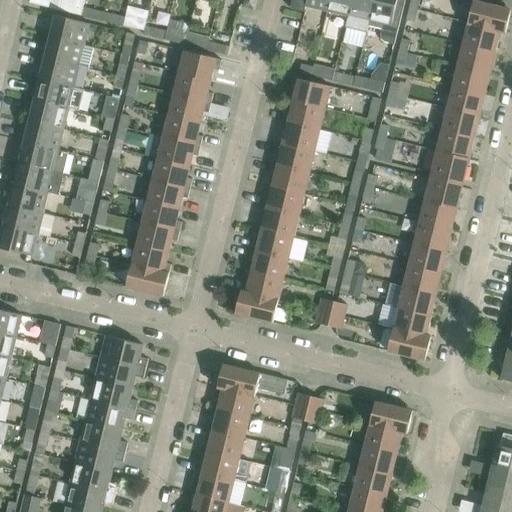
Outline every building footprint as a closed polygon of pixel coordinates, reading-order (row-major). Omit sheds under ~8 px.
[(62,0),(30,0),(30,3),(60,10),(62,0)] [(305,12),(307,6),(327,11),(330,0),(292,0),(291,8),(305,12)] [(330,0),(327,11),(348,16),(352,0),(330,0)] [(368,25),(369,22),(374,0),(352,0),(348,16),(346,26),(367,31),(368,25)] [(374,0),(369,22),(368,25),(383,29),(381,36),(381,37),(381,38),(382,39),(382,40),(383,41),(384,42),(385,42),(395,44),(405,0),(374,0)] [(412,0),(411,9),(418,10),(421,0),(412,0)] [(511,10),(508,9),(474,1),(469,22),(506,31),(511,10)] [(70,4),(68,12),(81,15),(83,7),(70,4)] [(104,12),(83,7),(81,15),(102,21),(104,12)] [(415,23),(418,10),(411,9),(407,21),(415,23)] [(125,17),(104,12),(102,21),(123,26),(125,17)] [(85,45),(90,24),(56,15),(50,37),(85,45)] [(126,17),(125,17),(123,26),(144,31),(145,26),(146,22),(126,17)] [(506,33),(506,31),(469,22),(464,43),(496,52),(500,32),(506,33)] [(165,39),(167,31),(145,26),(144,31),(143,34),(165,39)] [(167,31),(165,39),(185,45),(189,32),(168,27),(167,31)] [(189,32),(185,45),(206,50),(209,41),(210,37),(189,32)] [(135,35),(127,33),(125,45),(132,46),(135,35)] [(45,58),(79,67),(89,69),(94,48),(85,45),(50,37),(45,58)] [(403,39),(400,51),(408,53),(411,41),(403,39)] [(141,41),(138,53),(146,55),(149,43),(141,41)] [(230,46),(209,41),(206,50),(228,55),(230,46)] [(464,43),(458,65),(490,73),(496,52),(464,43)] [(179,72),(212,80),(214,69),(220,70),(222,60),(185,50),(179,72)] [(408,53),(400,51),(397,63),(405,65),(408,53)] [(40,79),(74,88),(79,67),(45,58),(40,79)] [(125,78),(128,66),(120,64),(117,76),(125,78)] [(302,64),(300,73),(312,76),(314,67),(302,64)] [(315,64),(314,67),(312,76),(332,81),(335,72),(335,69),(315,64)] [(485,95),(490,73),(458,65),(453,86),(485,95)] [(133,72),(130,84),(138,86),(141,73),(133,72)] [(209,92),(212,80),(179,72),(174,94),(212,103),(214,94),(209,92)] [(356,77),(335,72),(332,81),(354,86),(356,77)] [(356,77),(354,86),(382,93),(385,82),(371,79),(356,75),(356,77)] [(125,78),(117,76),(114,87),(122,89),(125,78)] [(331,87),(294,78),(291,88),(296,89),(294,100),(326,108),(331,87)] [(35,100),(69,109),(79,111),(84,90),(74,88),(40,79),(35,100)] [(392,82),(389,94),(397,96),(400,84),(392,82)] [(138,86),(130,84),(127,96),(135,98),(138,86)] [(453,86),(448,108),(480,116),(485,95),(453,86)] [(209,113),(212,103),(174,94),(169,115),(201,123),(204,112),(209,113)] [(397,96),(389,94),(386,106),(394,108),(397,96)] [(373,97),(368,119),(376,121),(381,99),(373,97)] [(30,121),(64,130),(69,109),(35,100),(30,121)] [(283,120),(321,129),(326,108),(294,100),(290,112),(285,111),(283,120)] [(107,118),(114,120),(117,108),(109,106),(107,118)] [(475,138),(480,116),(448,108),(442,130),(475,138)] [(120,127),(128,128),(131,116),(123,114),(120,127)] [(201,123),(169,115),(164,137),(201,146),(203,136),(198,135),(201,123)] [(104,129),(112,131),(114,120),(107,118),(104,129)] [(283,143),(315,151),(321,129),(283,120),(281,131),(286,132),(283,143)] [(25,142),(59,151),(64,130),(30,121),(25,142)] [(382,124),(379,137),(387,139),(390,126),(382,124)] [(120,127),(117,139),(125,141),(128,128),(120,127)] [(366,128),(363,140),(371,142),(374,130),(366,128)] [(442,130),(437,151),(469,159),(475,138),(442,130)] [(150,134),(145,155),(158,158),(191,166),(194,154),(199,156),(201,146),(164,137),(150,134)] [(387,139),(379,137),(376,149),(380,150),(384,151),(387,139)] [(371,142),(363,140),(360,153),(368,155),(371,142)] [(25,142),(19,163),(64,174),(69,153),(59,151),(25,142)] [(273,163),(310,172),(315,151),(283,143),(280,155),(275,154),(273,163)] [(104,162),(107,150),(99,148),(96,160),(104,162)] [(432,173),(431,176),(463,184),(464,181),(469,159),(437,151),(432,173)] [(109,169),(117,171),(120,159),(112,157),(109,169)] [(191,166),(158,158),(153,180),(191,189),(193,179),(188,178),(191,166)] [(88,180),(91,181),(99,183),(104,162),(96,160),(93,159),(88,180)] [(64,174),(54,172),(19,163),(14,184),(49,192),(59,195),(64,174)] [(273,186),(305,194),(310,172),(273,163),(270,173),(275,174),(273,186)] [(109,169),(104,191),(112,193),(117,171),(109,169)] [(355,171),(352,183),(360,185),(363,173),(355,171)] [(369,174),(366,186),(374,188),(377,176),(373,175),(369,174)] [(463,187),(463,184),(431,176),(431,179),(425,201),(457,208),(463,187)] [(188,198),(191,189),(153,180),(148,201),(180,209),(183,197),(188,198)] [(91,181),(89,190),(86,201),(94,203),(99,183),(91,181)] [(352,183),(349,195),(357,197),(360,185),(352,183)] [(9,205),(43,213),(49,192),(14,184),(9,205)] [(262,206),(300,216),(305,194),(273,186),(270,198),(265,197),(262,206)] [(366,186),(363,199),(371,201),(374,188),(366,186)] [(110,202),(102,200),(99,212),(107,214),(110,202)] [(83,213),(91,215),(94,203),(86,201),(83,213)] [(180,209),(148,201),(143,223),(180,232),(182,222),(177,220),(180,209)] [(452,230),(457,208),(425,201),(420,222),(452,230)] [(4,226),(38,234),(43,213),(9,205),(4,226)] [(262,229),(294,237),(300,216),(262,206),(260,216),(265,217),(262,229)] [(99,212),(96,224),(104,226),(107,214),(99,212)] [(345,213),(342,226),(350,228),(353,215),(345,213)] [(359,217),(356,229),(364,231),(367,219),(359,217)] [(420,222),(415,244),(447,251),(452,230),(420,222)] [(178,241),(180,232),(143,223),(137,244),(170,252),(173,240),(178,241)] [(0,248),(27,255),(33,256),(38,234),(4,226),(0,242),(0,248)] [(350,228),(342,226),(339,238),(347,240),(350,228)] [(252,249),(289,259),(294,237),(262,229),(259,241),(254,239),(252,249)] [(364,231),(356,229),(353,241),(361,243),(364,231)] [(79,232),(76,243),(84,246),(87,234),(79,232)] [(91,242),(88,255),(96,257),(99,244),(91,242)] [(81,257),(84,246),(76,243),(73,255),(81,257)] [(170,252),(137,244),(132,266),(169,275),(172,265),(167,263),(170,252)] [(442,273),(447,251),(415,244),(409,265),(442,273)] [(252,272),(284,280),(289,259),(252,249),(249,259),(255,260),(252,272)] [(88,268),(93,269),(96,257),(88,255),(85,267),(88,268)] [(334,256),(331,268),(339,270),(342,258),(334,256)] [(348,260),(345,272),(353,274),(356,262),(348,260)] [(362,263),(356,262),(353,274),(365,277),(367,269),(363,263),(362,263)] [(409,265),(404,287),(436,294),(442,273),(409,265)] [(166,290),(169,275),(132,266),(127,287),(160,295),(164,296),(166,290)] [(331,268),(326,290),(334,292),(339,270),(331,268)] [(241,292),(279,302),(284,280),(252,272),(249,283),(244,282),(241,292)] [(353,274),(345,272),(342,284),(350,286),(353,274)] [(431,316),(436,294),(404,287),(399,308),(431,316)] [(240,315),(273,323),(279,302),(241,292),(237,308),(236,314),(240,315)] [(322,298),(319,311),(329,313),(332,301),(322,298)] [(335,314),(338,302),(336,302),(332,301),(329,313),(326,325),(330,326),(332,327),(335,314)] [(338,302),(335,314),(344,317),(347,304),(338,302)] [(393,330),(431,339),(431,337),(432,337),(426,335),(431,316),(399,308),(393,330)] [(0,332),(17,337),(22,315),(0,309),(0,332)] [(329,313),(319,311),(316,323),(321,324),(326,325),(329,313)] [(341,329),(344,317),(335,314),(332,327),(336,328),(341,329)] [(48,344),(48,345),(56,347),(61,324),(45,320),(41,337),(39,342),(48,344)] [(67,326),(62,348),(69,350),(72,338),(75,328),(67,326)] [(427,354),(431,339),(393,330),(392,337),(388,351),(426,360),(427,354)] [(0,355),(12,358),(17,337),(0,332),(0,355)] [(140,357),(143,345),(106,336),(106,337),(101,358),(146,369),(149,359),(140,357)] [(53,358),(56,347),(48,345),(45,357),(53,358)] [(66,362),(69,350),(62,348),(59,360),(66,362)] [(0,377),(6,379),(12,358),(0,355),(0,377)] [(146,369),(101,358),(96,379),(133,388),(136,376),(144,378),(146,369)] [(511,359),(507,359),(502,379),(511,381),(511,359)] [(34,386),(45,388),(51,367),(39,364),(34,386)] [(227,365),(224,364),(218,386),(256,395),(257,388),(284,395),(288,380),(227,365)] [(52,390),(59,392),(62,380),(54,378),(52,390)] [(133,388),(96,379),(91,399),(136,411),(138,401),(130,399),(133,388)] [(40,409),(45,388),(34,386),(29,406),(40,409)] [(221,397),(218,409),(250,416),(256,395),(218,386),(216,396),(221,397)] [(52,390),(49,402),(56,403),(59,392),(52,390)] [(296,405),(306,408),(309,395),(304,394),(299,393),(296,405)] [(313,396),(309,395),(306,408),(303,420),(307,421),(309,421),(312,409),(314,397),(313,396)] [(314,397),(312,409),(321,411),(324,399),(319,398),(314,397)] [(136,411),(91,399),(86,421),(123,430),(125,418),(134,420),(136,411)] [(408,432),(412,417),(413,411),(410,410),(376,401),(371,423),(408,432)] [(306,408),(296,405),(293,418),(303,420),(306,408)] [(24,428),(27,429),(35,431),(40,409),(29,406),(24,428)] [(210,419),(208,429),(245,438),(250,416),(218,409),(215,421),(210,419)] [(318,424),(321,411),(312,409),(309,421),(318,424)] [(41,432),(49,434),(52,422),(44,420),(41,432)] [(123,430),(86,421),(80,442),(126,453),(128,443),(120,441),(123,430)] [(365,444),(398,452),(402,433),(408,434),(408,432),(371,423),(365,444)] [(32,443),(35,431),(27,429),(24,441),(32,443)] [(210,440),(208,452),(239,459),(245,438),(208,429),(205,439),(210,440)] [(41,432),(38,444),(46,446),(49,434),(41,432)] [(498,445),(493,465),(511,470),(511,434),(504,433),(500,446),(498,445)] [(290,436),(287,448),(295,450),(298,438),(290,436)] [(304,439),(301,451),(309,453),(312,441),(304,439)] [(126,453),(80,442),(75,463),(112,472),(115,460),(124,462),(126,453)] [(392,474),(398,452),(365,444),(360,466),(392,474)] [(284,461),(282,470),(290,472),(295,450),(287,448),(284,461)] [(306,466),(309,453),(301,451),(298,464),(306,466)] [(200,462),(197,472),(234,481),(239,459),(208,452),(205,463),(200,462)] [(20,459),(17,470),(25,472),(28,461),(20,459)] [(31,474),(39,476),(42,464),(34,462),(31,474)] [(112,472),(75,463),(70,483),(116,495),(118,485),(110,483),(112,472)] [(511,470),(493,465),(488,485),(511,491),(511,470)] [(387,495),(392,474),(360,466),(355,487),(387,495)] [(22,484),(25,472),(17,470),(14,482),(22,484)] [(200,483),(197,495),(229,502),(234,481),(197,472),(195,482),(200,483)] [(36,488),(39,476),(31,474),(28,486),(36,488)] [(280,479),(277,491),(285,493),(288,481),(280,479)] [(294,482),(290,496),(298,498),(302,484),(294,482)] [(116,495),(70,483),(65,505),(95,511),(102,511),(105,502),(113,504),(116,495)] [(511,511),(511,491),(488,485),(483,505),(511,511)] [(362,511),(382,511),(387,495),(355,487),(350,509),(362,511)] [(277,491),(274,504),(282,506),(285,493),(277,491)] [(21,511),(37,511),(41,498),(26,495),(21,511)] [(189,505),(187,511),(226,511),(229,502),(197,495),(194,506),(189,505)] [(290,496),(287,509),(295,511),(298,498),(290,496)] [(15,511),(17,504),(10,502),(7,511),(15,511)]
